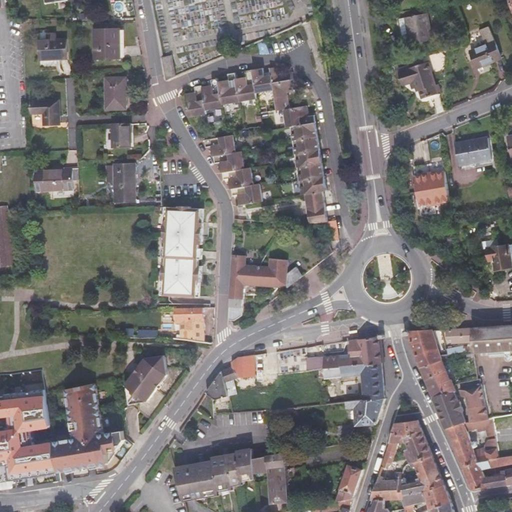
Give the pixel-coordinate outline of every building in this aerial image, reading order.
[(408,17),(413,44),(434,40),(430,13),(408,17)] [(96,28),(96,57),(122,58),(122,28),(96,28)] [(479,75),(504,64),(492,33),(482,38),(487,52),(473,57),(479,75)] [(42,39),(42,58),(69,57),(68,38),(42,39)] [(173,55),(164,57),(168,80),(177,76),(173,55)] [(412,69),(413,71),(404,73),(409,85),(417,83),(420,92),(422,92),(425,100),(442,94),(440,86),(438,86),(429,63),(412,69)] [(241,81),(233,82),(233,84),(224,85),(223,82),(216,83),(216,90),(207,91),(207,88),(199,90),(199,96),(190,98),(193,120),(210,117),(210,113),(227,110),(227,106),(261,101),(260,95),(278,93),(282,114),(288,113),(291,130),(295,129),(305,195),(329,191),(319,119),(313,119),(311,109),(294,112),(292,95),(298,94),(296,84),(299,83),(299,76),(284,78),(283,70),(275,71),(276,78),(269,79),(268,73),(257,76),(250,78),(250,81),(241,82),(241,81)] [(107,75),(106,107),(126,108),(127,76),(107,75)] [(32,99),(33,111),(46,111),(46,124),(62,123),(61,98),(32,99)] [(132,122),(114,122),(113,145),(132,145),(132,122)] [(241,197),(243,206),(265,202),(262,186),(256,187),(253,169),(248,171),(245,153),(239,154),(237,137),(207,141),(208,149),(215,148),(217,164),(224,164),(227,181),(233,181),(235,197),(241,197)] [(458,143),(462,164),(494,159),(490,137),(458,143)] [(114,171),(113,201),(134,202),(134,183),(133,183),(133,172),(135,171),(135,164),(115,163),(115,171),(114,171)] [(36,167),(37,189),(67,188),(67,186),(73,186),(73,165),(65,166),(65,168),(54,168),(53,167),(36,167)] [(451,198),(446,172),(438,174),(437,172),(425,174),(425,176),(416,177),(421,207),(430,205),(430,207),(443,205),(442,203),(451,201),(451,198)] [(325,222),(330,221),(325,193),(308,196),(311,222),(325,222)] [(16,264),(9,204),(0,204),(0,247),(2,266),(16,264)] [(170,258),(201,258),(201,246),(204,246),(205,224),(202,224),(202,210),(195,210),(195,208),(182,207),(182,209),(172,209),(172,223),(168,223),(167,245),(170,245),(170,258)] [(334,241),(339,240),(336,220),(330,221),(325,222),(326,234),(327,241),(334,241)] [(298,267),(304,276),(311,271),(334,253),(327,241),(326,234),(322,237),(312,243),(293,260),(298,267)] [(511,267),(511,260),(510,245),(489,248),(491,260),(496,259),(497,270),(511,267)] [(449,250),(443,257),(443,258),(452,264),(457,256),(449,250)] [(246,256),(234,255),(231,301),(230,320),(236,320),(243,315),(245,287),(249,284),(261,284),(263,268),(246,267),(246,256)] [(200,267),(201,258),(170,258),(170,266),(166,266),(166,282),(169,282),(168,295),(199,296),(200,283),(203,283),(203,267),(200,267)] [(263,268),(261,284),(285,287),(287,284),(290,288),(304,276),(298,267),(287,275),(288,260),(274,258),(273,268),(263,268)] [(181,340),(205,342),(203,307),(174,308),(175,322),(180,322),(181,340)] [(511,350),(511,324),(448,329),(449,337),(454,337),(455,342),(474,341),(475,352),(491,352),(508,351),(511,350)] [(450,378),(432,330),(421,330),(410,331),(411,335),(412,338),(415,348),(447,428),(467,422),(463,412),(465,411),(461,401),(459,401),(455,392),(457,391),(452,377),(450,378)] [(380,336),(351,340),(353,354),(325,357),(326,368),(328,368),(382,362),(382,361),(380,340),(380,336)] [(150,360),(145,355),(123,383),(127,386),(128,394),(124,400),(145,417),(179,371),(167,362),(166,357),(161,357),(158,355),(155,358),(150,360)] [(233,362),(233,366),(234,367),(242,378),(258,376),(255,355),(241,357),(233,362)] [(309,356),(310,370),(326,368),(325,357),(316,358),(316,355),(309,356)] [(366,400),(386,398),(383,371),(382,362),(328,368),(326,368),(327,378),(364,374),(366,400)] [(234,367),(233,366),(224,370),(227,381),(242,378),(234,367)] [(227,381),(224,370),(223,370),(213,385),(209,392),(218,399),(230,395),(227,381)] [(59,472),(109,464),(128,438),(126,437),(125,431),(104,433),(96,383),(66,389),(75,439),(54,442),(59,472)] [(468,420),(468,422),(489,418),(483,384),(461,388),(461,391),(462,395),(463,396),(465,397),(467,397),(470,419),(468,420)] [(366,400),(348,402),(349,408),(357,407),(358,425),(379,423),(386,398),(366,400)] [(511,414),(489,418),(468,422),(467,422),(447,428),(462,464),(479,461),(478,458),(488,456),(489,459),(511,454),(511,414)] [(415,460),(433,454),(428,443),(419,419),(397,422),(384,464),(383,468),(389,467),(395,460),(400,441),(407,442),(409,448),(406,449),(412,462),(415,460)] [(339,427),(339,443),(355,440),(355,425),(339,427)] [(193,465),(177,468),(186,501),(197,499),(225,495),(225,492),(241,489),(240,486),(250,484),(250,481),(258,480),(257,473),(270,471),(273,503),(291,501),(286,453),(256,458),(254,448),(238,451),(238,453),(214,457),(215,461),(193,465)] [(423,491),(445,484),(433,454),(415,460),(422,480),(408,482),(407,483),(407,481),(403,481),(403,486),(404,498),(423,491)] [(479,461),(462,464),(473,490),(504,485),(511,483),(511,468),(507,469),(508,473),(486,477),(482,469),(511,462),(511,454),(489,459),(488,456),(478,458),(479,461)] [(338,501),(355,497),(357,492),(364,469),(350,464),(338,501)] [(386,499),(404,498),(403,486),(403,481),(403,478),(396,479),(385,479),(385,477),(380,474),(374,494),(373,500),(375,499),(386,499)] [(431,508),(452,501),(445,484),(423,491),(404,498),(405,502),(406,511),(414,511),(413,506),(415,506),(415,503),(429,500),(431,508)] [(350,511),(355,497),(338,501),(329,502),(326,511),(344,509),(342,511),(350,511)] [(386,507),(386,499),(375,499),(370,511),(390,511),(390,510),(388,507),(386,507)] [(455,511),(452,502),(452,501),(431,508),(424,511),(455,511)] [(314,511),(324,511),(326,511),(329,502),(316,505),(313,505),(314,511)]
